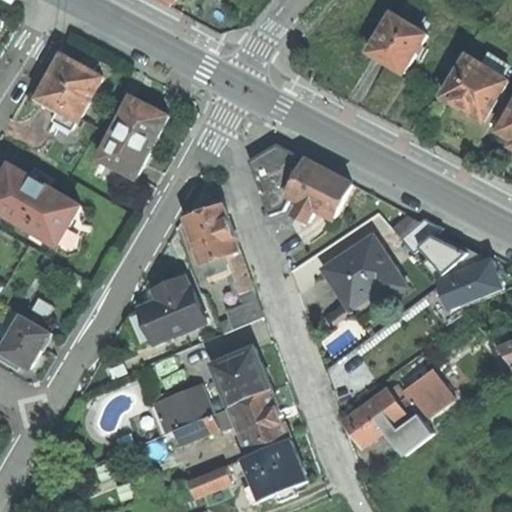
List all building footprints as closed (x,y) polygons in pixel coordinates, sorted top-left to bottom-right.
[(430,35),(395,15),(372,53),(389,63),(407,73),(430,35)] [(487,66),(471,57),(446,97),(465,109),(487,122),(511,81),(505,77),(511,66),(493,55),(487,66)] [(106,79),(67,57),(56,77),(44,98),(64,110),(83,120),(106,79)] [(153,107),(135,98),(102,159),(139,178),(171,117),(153,107)] [(77,132),(83,120),(64,110),(58,121),(77,132)] [(511,116),(503,132),(511,136),(511,116)] [(309,161),(281,146),(253,162),(272,214),(284,214),(293,195),(309,161)] [(336,217),(353,183),(327,170),(309,161),(293,195),(305,201),(319,208),(336,217)] [(42,171),(37,179),(14,166),(3,184),(0,190),(0,210),(61,246),(84,207),(51,188),(56,180),(42,171)] [(312,222),(319,208),(305,201),(298,215),(304,218),(312,222)] [(236,228),(229,207),(192,219),(195,228),(201,246),(207,262),(229,254),(243,250),(236,228)] [(396,229),(403,237),(423,221),(412,213),(396,229)] [(415,251),(446,228),(427,218),(423,221),(403,237),(415,251)] [(201,246),(195,228),(187,230),(193,249),(201,246)] [(409,285),(376,235),(326,268),(341,290),(351,306),(377,288),(385,301),(409,285)] [(256,288),(243,250),(229,254),(233,268),(242,293),(256,288)] [(229,254),(207,262),(211,276),(233,268),(229,254)] [(501,276),(496,261),(443,280),(452,307),(506,289),(501,276)] [(157,343),(210,322),(196,287),(193,288),(189,277),(152,292),(156,303),(143,309),(152,330),(157,343)] [(256,288),(242,293),(245,303),(260,298),(256,288)] [(266,318),(260,298),(245,303),(231,308),(234,317),(238,328),(266,318)] [(0,335),(11,342),(25,318),(13,311),(0,332),(0,335)] [(26,317),(25,318),(11,342),(2,357),(11,362),(18,367),(21,362),(34,369),(54,334),(26,317)] [(238,328),(234,317),(223,321),(227,332),(238,328)] [(511,340),(498,346),(511,361),(511,340)] [(267,369),(257,347),(216,365),(234,407),(272,390),(275,389),(267,369)] [(458,396),(440,372),(401,401),(391,388),(380,397),(398,421),(418,406),(427,419),(458,396)] [(176,397),(188,425),(215,414),(204,386),(176,397)] [(281,412),(272,390),(234,407),(254,454),(292,437),(281,412)] [(177,430),(188,425),(176,397),(160,404),(171,432),(177,430)] [(398,421),(380,397),(347,421),(356,433),(365,446),(398,421)] [(221,428),(215,414),(188,425),(177,430),(182,444),(221,428)] [(431,435),(420,421),(401,435),(412,449),(431,435)] [(300,455),(292,437),(254,454),(248,457),(259,482),(266,498),(278,492),(296,485),(310,479),(300,455)] [(235,479),(228,465),(192,481),(198,496),(235,479)] [(254,503),(266,498),(259,482),(247,487),(254,503)] [(299,492),(296,485),(278,492),(281,499),(299,492)]
